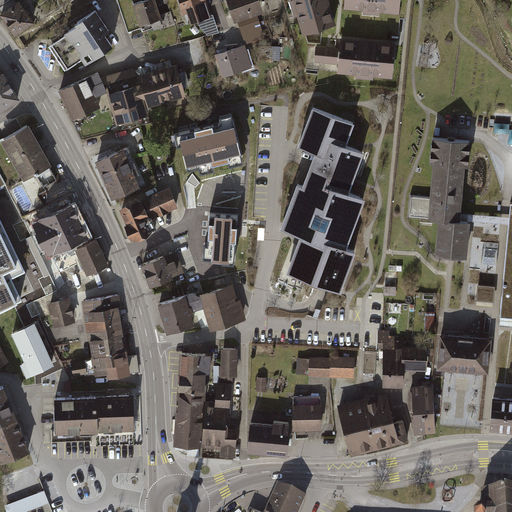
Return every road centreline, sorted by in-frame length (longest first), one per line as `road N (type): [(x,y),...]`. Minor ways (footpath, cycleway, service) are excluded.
road 1 (primary): [(150,348),(113,238),(41,101)]
road 2 (residential): [(145,462),(47,465),(16,384),(0,377)]
road 3 (secondary): [(511,455),(325,475)]
road 4 (primary): [(168,486),(150,348)]
road 5 (secondary): [(325,475),(258,472),(198,496)]
